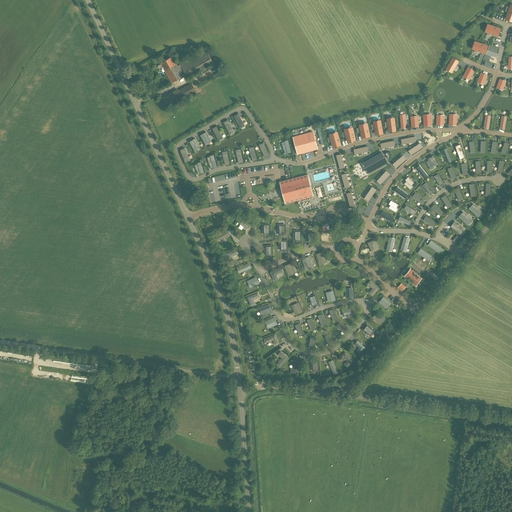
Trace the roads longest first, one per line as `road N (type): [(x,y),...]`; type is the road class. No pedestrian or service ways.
road 1 (tertiary): [(238,378),(220,290),(87,0)]
road 2 (unclassified): [(344,387),(511,196)]
road 3 (unclassified): [(238,378),(0,342)]
road 4 (unclassified): [(511,419),(357,396),(344,387)]
road 5 (tertiary): [(248,511),(239,392)]
